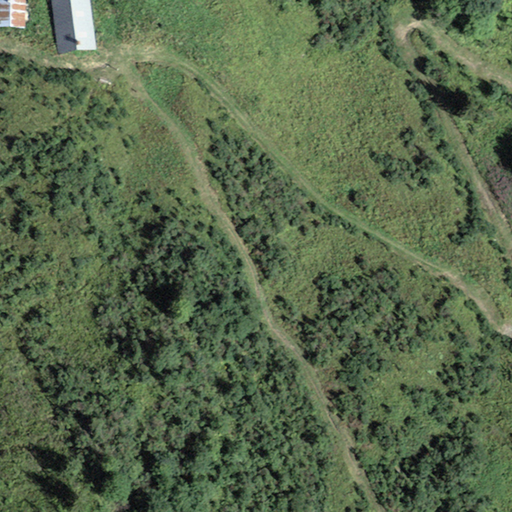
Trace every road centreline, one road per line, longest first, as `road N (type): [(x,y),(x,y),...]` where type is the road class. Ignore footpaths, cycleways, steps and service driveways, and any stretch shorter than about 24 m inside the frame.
road 1 (track): [(511,333),(462,280),(317,198),(204,73),(160,54),(124,56)]
road 2 (track): [(511,81),(471,62),(418,17),(401,20),(397,30),(511,250)]
